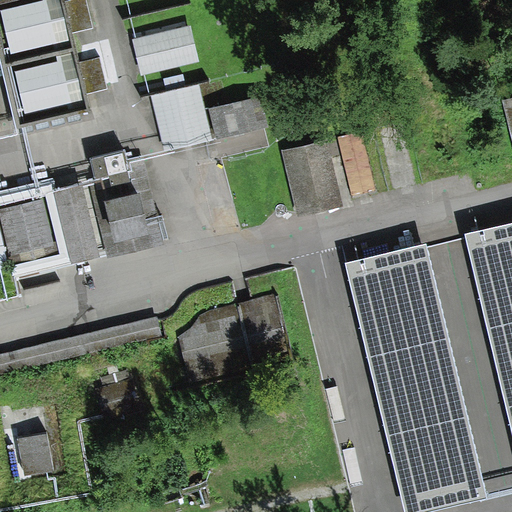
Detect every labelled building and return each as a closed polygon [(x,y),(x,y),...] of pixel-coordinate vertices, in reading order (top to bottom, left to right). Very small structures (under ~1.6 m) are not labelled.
[(43,0),(45,5),(1,15),(11,57),(67,44),(64,32),(89,26),(82,0),(78,0),(60,4),(59,0),(43,0)] [(133,44),(142,78),(198,64),(189,30),(133,44)] [(58,63),(16,73),(28,124),(84,111),(81,96),(108,90),(100,56),(80,61),(77,50),(56,55),(58,63)] [(198,87),(152,98),(165,153),(211,142),(198,87)] [(259,99),(211,112),(219,144),(267,131),(259,99)] [(359,135),(336,142),(353,198),(376,191),(359,135)] [(323,145),(283,157),(300,218),(341,206),(323,145)] [(99,184),(91,186),(109,257),(161,244),(141,165),(121,170),(119,160),(94,166),(99,184)] [(80,188),(56,195),(74,264),(98,258),(80,188)] [(41,202),(0,212),(0,226),(9,260),(53,249),(41,202)] [(511,226),(349,265),(407,511),(412,511),(511,488),(511,226)] [(180,333),(192,383),(253,369),(249,353),(286,344),(272,288),(233,297),(202,304),(180,333)] [(158,316),(0,355),(0,375),(162,335),(158,316)] [(99,390),(107,414),(136,404),(125,370),(105,376),(109,386),(99,390)] [(21,439),(27,473),(53,469),(48,434),(21,439)]
